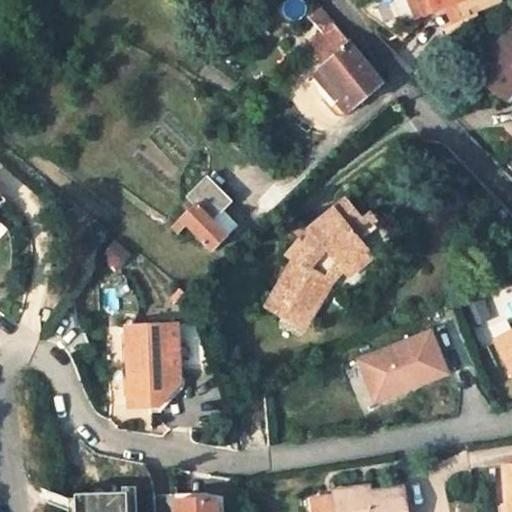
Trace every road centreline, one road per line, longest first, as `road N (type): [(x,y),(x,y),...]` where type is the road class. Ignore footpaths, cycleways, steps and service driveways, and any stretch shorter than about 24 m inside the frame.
road 1 (residential): [(0,378),(15,358),(41,356),(60,372),(84,422),(113,443),(156,456),(247,464),(511,425)]
road 2 (residential): [(329,0),(417,108),(511,197)]
